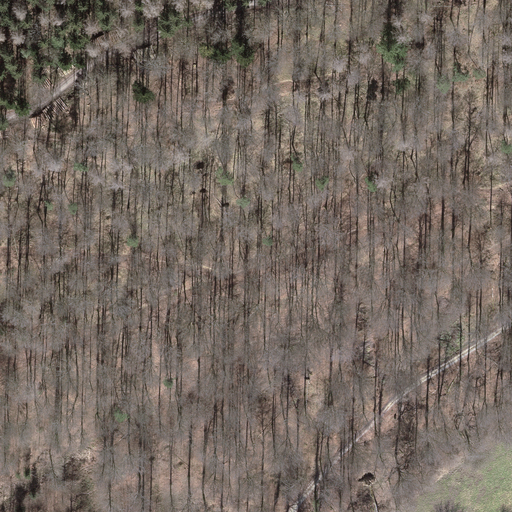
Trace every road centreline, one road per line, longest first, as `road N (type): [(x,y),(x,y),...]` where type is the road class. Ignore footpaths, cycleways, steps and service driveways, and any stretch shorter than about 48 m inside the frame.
road 1 (track): [(511,196),(472,193),(337,248),(0,358)]
road 2 (track): [(0,121),(24,114),(146,32),(264,0)]
road 3 (track): [(511,323),(368,423),(291,511)]
